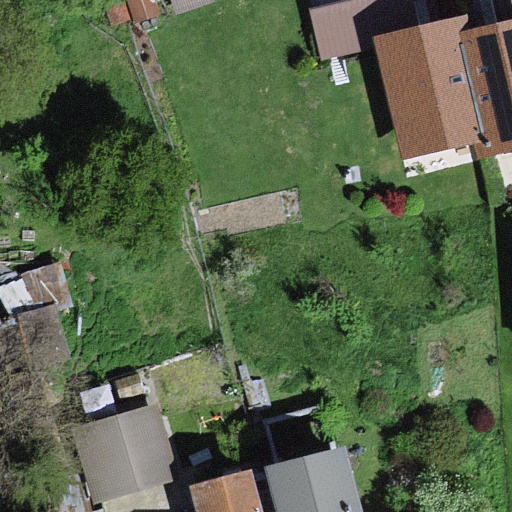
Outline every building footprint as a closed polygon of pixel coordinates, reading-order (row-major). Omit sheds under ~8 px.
[(504,155),(478,48),(475,30),(385,53),(410,164),(470,151),(504,155)] [(511,39),(478,48),(504,155),(505,160),(511,157),(511,39)] [(162,408),(78,441),(96,509),(192,488),(162,408)] [(370,511),(356,457),(277,474),(285,511),(370,511)] [(270,511),(261,476),(197,492),(202,511),(270,511)]
